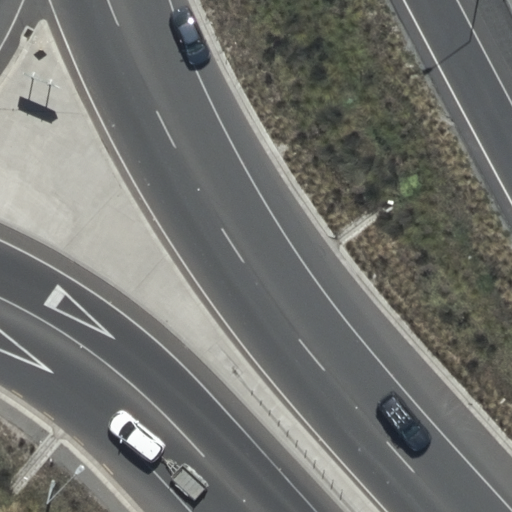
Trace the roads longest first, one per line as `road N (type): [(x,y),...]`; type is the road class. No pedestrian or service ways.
road 1 (trunk): [(108,0),(165,131),(264,295),(439,511)]
road 2 (trunk): [(248,511),(118,377),(0,307)]
road 3 (motorway): [(409,0),(511,200)]
